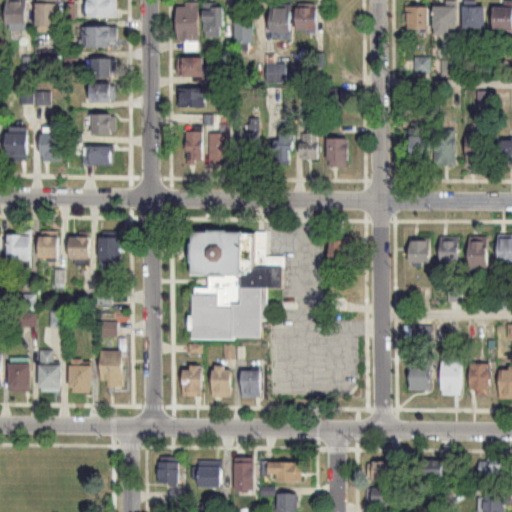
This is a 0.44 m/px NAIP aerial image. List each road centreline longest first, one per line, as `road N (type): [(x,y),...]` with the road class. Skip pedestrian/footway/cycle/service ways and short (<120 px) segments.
road 1 (residential): [(0,423),(511,429)]
road 2 (residential): [(0,195),(511,200)]
road 3 (residential): [(377,0),(382,430)]
road 4 (residential): [(149,0),(152,425)]
